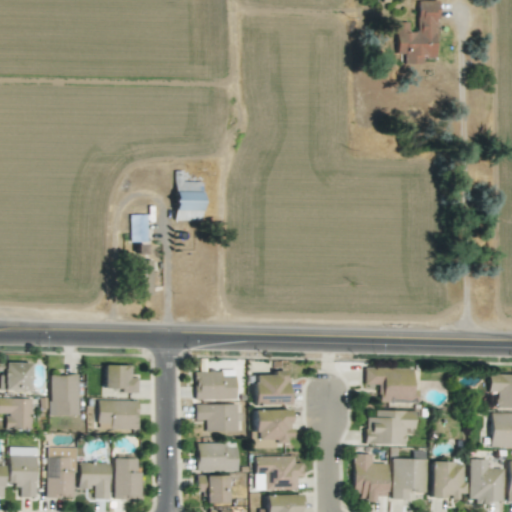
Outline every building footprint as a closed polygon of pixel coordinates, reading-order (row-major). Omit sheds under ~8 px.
[(393,22),(394,55),(401,55),(401,64),(421,64),(420,57),(436,57),(434,0),(415,1),(416,32),(407,32),(406,22),(393,22)] [(200,182),(180,181),(181,171),(173,171),(172,221),(199,221),(200,182)] [(145,214),(128,215),(128,242),(146,242),(145,214)] [(132,294),(152,293),(151,260),(131,260),(132,294)] [(28,362),(0,361),(0,390),(27,391),(28,362)] [(101,391),(135,391),(135,377),(129,377),(129,365),(101,365),(101,391)] [(376,402),(414,403),(415,389),(409,389),(410,368),(361,367),(361,384),(376,384),(376,402)] [(233,399),(232,370),(191,371),(192,400),(233,399)] [(285,370),(271,370),(271,374),(251,375),(251,405),(286,404),(285,370)] [(47,416),(75,415),(75,374),(46,375),(47,416)] [(511,374),(485,374),(485,392),(493,392),(493,408),(511,408),(511,374)] [(29,399),(0,397),(0,413),(2,414),(2,430),(28,430),(29,399)] [(135,428),(136,401),(95,400),(94,427),(135,428)] [(234,404),(192,404),(192,420),(202,420),(203,432),(234,431),(234,404)] [(248,448),(273,448),(273,443),(289,443),(288,409),(251,410),(251,432),(247,432),(248,448)] [(402,444),(402,428),(411,428),(412,411),(372,410),(372,417),(363,417),(362,444),(402,444)] [(486,447),(511,447),(511,413),(487,412),(486,447)] [(194,471),(234,470),(233,442),(193,443),(194,471)] [(5,485),(17,485),(17,497),(32,497),(33,448),(6,447),(5,485)] [(72,448),(44,447),(43,497),(71,498),(72,448)] [(349,493),(358,494),(358,502),(372,502),(372,496),(383,497),(384,463),(368,463),(368,454),(350,453),(349,493)] [(252,473),(261,473),(262,490),(294,489),(294,477),(300,477),(300,463),(291,463),(291,456),(251,456),(252,473)] [(138,499),(139,472),(134,472),(135,458),(111,458),(110,499),(138,499)] [(388,499),(405,499),(405,491),(423,492),(423,459),(389,458),(388,499)] [(500,469),(484,468),(484,459),(466,459),(465,502),(499,503),(500,469)] [(75,489),(91,489),(90,499),(106,499),(107,463),(76,462),(75,489)] [(427,497),(459,497),(459,462),(427,462),(427,497)] [(225,502),(224,475),(193,476),(194,492),(202,491),(202,503),(225,502)] [(297,511),(297,494),(262,495),(262,511),(297,511)]
